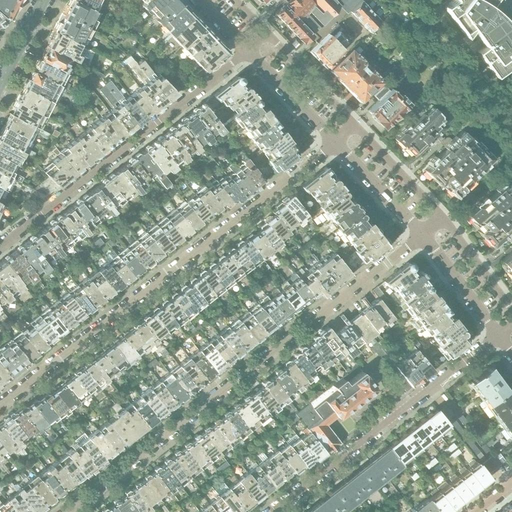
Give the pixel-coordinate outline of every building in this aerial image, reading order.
[(14,10),(19,0),(18,0),(0,0),(0,12),(8,19),(9,19),(10,18),(9,18),(14,10)] [(63,15),(91,30),(100,13),(97,12),(97,10),(77,0),(68,0),(65,7),(67,8),(63,15)] [(98,3),(99,0),(77,0),(97,10),(100,4),(98,3)] [(152,12),(163,0),(145,0),(143,3),(134,14),(137,17),(142,12),(141,10),(143,7),(146,9),(148,7),(152,12)] [(153,31),(160,24),(181,3),(179,1),(178,0),(163,0),(152,12),(156,16),(155,18),(156,19),(152,23),(154,24),(150,28),(153,31)] [(290,13),(295,18),(297,20),(307,11),(314,5),(313,4),(309,0),(288,0),(284,4),(292,11),(290,13)] [(337,10),(340,7),(333,0),(317,0),(313,4),(314,5),(307,11),(321,25),(337,10)] [(333,0),(340,7),(348,14),(350,12),(350,13),(362,2),(364,0),(333,0)] [(495,77),(511,64),(511,25),(511,26),(505,20),(506,19),(507,18),(506,16),(505,15),(504,15),(503,16),(502,17),(497,12),(489,6),(493,0),(453,0),(454,0),(445,7),(444,8),(445,9),(465,36),(464,37),(465,38),(472,29),(484,46),(476,52),(495,77)] [(371,32),(391,12),(388,10),(378,20),(373,15),(362,2),(350,13),(370,33),(371,32)] [(171,36),(192,15),(188,10),(188,8),(184,4),(182,4),(181,3),(160,24),(169,34),(162,41),(164,43),(171,36)] [(295,18),(290,13),(292,11),(284,4),(274,13),(286,26),(295,18)] [(318,28),(321,25),(307,11),(297,20),(295,18),(286,26),(302,43),(308,38),(308,37),(318,28)] [(0,25),(8,19),(0,12),(0,29),(1,28),(0,26),(0,25)] [(91,30),(63,15),(59,23),(57,22),(53,30),(81,45),(82,46),(91,30)] [(169,61),(183,48),(203,27),(199,22),(199,20),(196,16),(193,16),(192,15),(171,36),(180,46),(167,59),(169,61)] [(323,68),(353,39),(353,33),(341,20),(339,22),(308,52),(323,68)] [(186,67),(214,38),(210,34),(210,31),(207,28),(204,28),(203,27),(183,48),(191,57),(192,58),(185,65),(186,67)] [(77,53),(81,45),(53,30),(48,39),(50,40),(47,46),(73,61),(85,66),(87,62),(78,57),(80,54),(77,53)] [(214,38),(186,67),(187,67),(194,60),(202,69),(195,75),(197,77),(204,71),(226,54),(223,52),(225,50),(221,45),(221,43),(218,40),(216,40),(214,38)] [(67,74),(73,61),(47,46),(40,60),(67,74)] [(343,86),(365,65),(360,61),(361,59),(355,52),(353,53),(350,51),(329,71),(334,76),(335,75),(341,81),(340,82),(343,86)] [(136,63),(166,101),(176,93),(158,73),(155,75),(141,59),(136,63)] [(67,74),(40,60),(37,60),(35,66),(36,68),(33,72),(60,86),(67,89),(70,84),(63,81),(67,74)] [(166,101),(136,63),(134,61),(129,65),(144,84),(139,88),(156,109),(166,101)] [(365,65),(343,86),(349,91),(350,90),(356,97),(355,98),(359,102),(380,82),(376,77),(377,76),(370,68),(369,70),(365,65)] [(23,87),(52,102),(60,86),(33,72),(32,71),(23,87)] [(100,79),(104,75),(96,71),(95,73),(100,79)] [(184,86),(176,77),(170,82),(178,91),(184,86)] [(219,100),(224,105),(246,87),(241,80),(241,81),(241,79),(240,78),(239,77),(237,77),(236,77),(235,78),(234,78),(221,89),(213,95),(217,101),(219,100)] [(135,125),(146,117),(129,96),(126,98),(111,80),(104,85),(135,125)] [(135,125),(104,85),(101,81),(99,83),(102,87),(99,89),(114,108),(109,112),(125,133),(135,125)] [(400,113),(409,104),(402,96),(400,97),(392,89),(390,91),(385,86),(382,89),(381,89),(379,91),(378,93),(375,96),(379,101),(368,111),(383,128),(392,119),(393,120),(395,121),(400,116),(401,114),(400,113)] [(23,87),(16,102),(43,116),(44,117),(52,102),(23,87)] [(232,108),(236,113),(256,98),(256,95),(254,91),(250,91),(247,87),(246,87),(224,105),(226,104),(230,109),(232,108)] [(146,117),(156,109),(139,88),(129,96),(146,117)] [(241,127),(265,109),(256,98),(236,113),(234,115),(225,122),(227,125),(236,118),(238,120),(237,121),(241,127)] [(14,111),(12,115),(48,133),(49,130),(49,128),(40,124),(43,116),(16,102),(13,108),(14,111)] [(192,113),(211,138),(216,134),(220,135),(225,131),(221,125),(216,120),(212,114),(206,108),(203,103),(197,109),(195,109),(193,111),(192,112),(192,113)] [(438,138),(440,136),(438,133),(436,135),(436,134),(446,124),(439,117),(439,115),(432,107),(424,115),(424,118),(420,122),(418,120),(404,133),(401,133),(394,139),(402,147),(400,148),(406,154),(408,154),(409,153),(410,154),(422,143),(424,145),(430,139),(431,140),(434,140),(437,138),(438,138)] [(245,128),(252,137),(274,121),(274,117),(271,114),(268,113),(265,109),(241,127),(236,131),(238,134),(245,128)] [(111,145),(125,133),(109,112),(101,119),(108,129),(102,134),(111,145)] [(213,140),(211,138),(192,113),(185,118),(183,118),(181,120),(180,122),(198,145),(202,141),(204,143),(208,144),(213,140)] [(48,133),(12,115),(10,114),(3,126),(31,140),(35,133),(34,132),(36,130),(37,131),(36,132),(47,138),(49,134),(48,133)] [(101,153),(111,145),(102,134),(108,129),(101,119),(84,132),(101,153)] [(252,141),(259,150),(282,131),(282,129),(279,125),(277,125),(274,121),(252,137),(244,143),(246,145),(252,141)] [(198,145),(180,122),(173,127),(171,128),(169,130),(168,131),(186,154),(191,151),(192,152),(196,153),(201,149),(198,145)] [(31,140),(3,126),(0,132),(0,140),(24,153),(31,140)] [(189,159),(186,154),(168,131),(161,136),(159,137),(157,139),(156,141),(174,164),(179,160),(180,162),(184,162),(189,159)] [(268,161),(291,143),(291,139),(289,136),(285,135),(282,131),(259,150),(252,155),(254,157),(262,151),(264,154),(265,156),(267,158),(268,159),(269,159),(268,160),(268,161)] [(440,136),(438,138),(432,144),(434,147),(440,141),(441,142),(440,143),(446,149),(433,161),(433,162),(424,171),(433,179),(433,180),(435,178),(438,180),(441,180),(447,187),(447,190),(454,197),(462,188),(463,186),(482,166),(491,157),(484,149),(483,150),(481,150),(479,148),(481,146),(474,140),(472,141),(462,131),(455,137),(455,140),(453,142),(449,137),(446,137),(443,140),(440,136)] [(86,164),(101,153),(84,132),(75,139),(83,149),(77,153),(86,164)] [(76,172),(86,164),(77,153),(83,149),(75,139),(60,152),(61,154),(76,172)] [(24,153),(0,140),(0,156),(17,165),(24,153)] [(174,164),(156,141),(149,146),(147,147),(145,148),(144,150),(159,171),(161,174),(167,169),(168,171),(172,171),(177,168),(174,164)] [(291,143),(268,161),(272,166),(276,172),(298,155),(298,153),(294,147),(291,143)] [(156,174),(159,171),(144,150),(140,153),(133,158),(150,179),(154,175),(165,188),(168,186),(172,190),(174,189),(162,175),(159,177),(156,174)] [(57,187),(76,172),(61,154),(53,160),(54,162),(50,165),(49,164),(43,168),(50,177),(57,187)] [(264,181),(260,175),(256,171),(244,155),(242,157),(243,160),(241,161),(243,164),(241,164),(239,165),(239,169),(254,189),(255,188),(257,188),(259,186),(260,185),(264,181)] [(13,173),(17,165),(0,156),(0,172),(11,178),(20,183),(23,178),(13,173)] [(150,179),(133,158),(123,166),(132,178),(126,182),(133,191),(134,193),(141,188),(140,187),(150,179)] [(251,191),(254,189),(239,169),(238,170),(234,165),(232,165),(232,166),(230,164),(227,167),(232,174),(230,176),(230,178),(244,198),(252,192),(251,191)] [(123,199),(133,191),(126,182),(132,178),(123,166),(107,178),(123,199)] [(196,176),(204,170),(201,167),(193,174),(196,176)] [(312,196),(334,178),(334,176),(332,172),(329,172),(325,167),(301,187),(305,192),(308,191),(312,196)] [(11,178),(0,172),(0,186),(5,190),(11,178)] [(244,198),(230,178),(227,175),(222,178),(221,177),(216,180),(215,180),(232,202),(235,200),(236,202),(239,202),(244,198)] [(57,187),(50,177),(43,183),(51,192),(57,187)] [(123,199),(107,178),(96,187),(105,198),(100,203),(110,216),(111,215),(109,213),(115,208),(114,206),(123,199)] [(321,207),(343,190),(343,189),(344,186),(341,183),(338,183),(338,182),(337,182),(334,178),(312,196),(317,202),(321,207)] [(232,202),(215,180),(210,184),(209,182),(204,186),(220,207),(223,205),(224,206),(227,207),(232,202)] [(511,184),(510,182),(500,189),(479,207),(476,207),(467,215),(473,222),(472,223),(479,231),(477,232),(490,247),(499,238),(500,239),(511,228),(511,184)] [(51,192),(43,183),(35,189),(34,189),(34,190),(45,196),(51,192)] [(220,207),(204,186),(194,194),(210,215),(213,212),(216,213),(219,210),(220,207)] [(105,220),(110,216),(100,203),(105,198),(96,187),(80,199),(97,220),(102,215),(105,220)] [(39,201),(45,196),(34,190),(31,196),(39,201)] [(320,208),(328,219),(352,201),(352,198),(349,195),(347,194),(343,190),(321,207),(320,208)] [(210,215),(194,194),(184,202),(200,223),(203,220),(206,221),(210,218),(210,215)] [(281,202),(296,223),(297,224),(303,220),(308,217),(299,206),(294,200),(291,195),(281,202)] [(97,220),(80,199),(70,208),(79,219),(73,223),(80,233),(82,235),(88,230),(87,228),(97,220)] [(340,228),(361,212),(361,209),(359,205),(356,205),(355,205),(352,201),(328,219),(329,219),(330,218),(334,223),(335,222),(340,228)] [(199,225),(200,223),(184,202),(174,209),(191,230),(193,228),(196,228),(199,225)] [(291,227),(296,223),(281,202),(275,207),(275,209),(275,210),(272,212),(274,215),(287,232),(292,228),(291,227)] [(70,240),(80,233),(73,223),(79,219),(70,208),(54,220),(70,240)] [(191,230),(174,209),(164,217),(181,238),(184,235),(186,236),(190,233),(191,230)] [(348,240),(369,223),(369,220),(367,217),(364,216),(361,212),(340,228),(338,230),(347,241),(348,240)] [(287,232),(274,215),(271,217),(268,217),(264,220),(264,222),(265,223),(279,241),(284,238),(285,240),(290,236),(287,232)] [(181,238),(164,217),(155,224),(171,245),(174,243),(177,244),(180,240),(181,238)] [(62,247),(70,240),(54,220),(44,228),(53,239),(48,244),(55,254),(56,255),(63,249),(62,247)] [(281,243),(279,241),(265,223),(260,227),(260,230),(257,233),(272,252),(278,248),(277,247),(281,243)] [(348,240),(357,251),(378,234),(379,231),(376,227),(373,227),(372,227),(369,223),(348,240)] [(171,248),(171,245),(155,224),(145,232),(161,253),(164,251),(167,251),(171,248)] [(45,261),(55,254),(48,244),(53,239),(44,228),(28,240),(45,261)] [(161,256),(161,253),(145,232),(135,240),(152,261),(154,258),(157,259),(161,256)] [(272,252),(257,233),(254,235),(253,235),(251,235),(246,239),(261,258),(265,255),(267,257),(272,252)] [(378,234),(357,251),(354,252),(364,264),(387,246),(387,245),(387,242),(385,239),(382,239),(378,234)] [(263,260),(261,258),(246,239),(243,242),(241,241),(237,244),(237,247),(253,267),(263,260)] [(45,261),(28,240),(16,250),(33,272),(38,268),(41,272),(45,272),(50,268),(45,261)] [(113,244),(109,240),(105,243),(109,248),(113,244)] [(152,261),(135,240),(125,248),(142,268),(145,266),(147,266),(151,263),(152,261)] [(337,253),(346,245),(344,242),(335,250),(337,253)] [(253,267),(237,247),(234,249),(231,249),(228,252),(227,254),(243,275),(253,267)] [(141,271),(142,268),(125,248),(116,255),(133,276),(135,273),(138,274),(141,271)] [(33,272),(16,250),(3,260),(21,282),(26,278),(29,282),(32,282),(37,278),(33,272)] [(511,252),(501,262),(502,263),(508,269),(508,272),(511,277),(511,252)] [(319,262),(328,274),(331,271),(339,281),(343,278),(346,278),(351,274),(345,266),(334,253),(329,257),(327,255),(319,262)] [(234,283),(243,275),(227,254),(224,257),(224,256),(222,256),(218,259),(218,262),(234,283)] [(330,288),(339,281),(331,271),(328,274),(312,254),(309,257),(315,265),(312,266),(314,268),(308,273),(326,294),(330,290),(330,288)] [(133,276),(116,255),(108,261),(103,255),(101,257),(106,263),(123,283),(125,281),(128,282),(132,279),(133,276)] [(25,288),(21,282),(3,260),(0,262),(0,281),(8,292),(13,288),(17,292),(20,292),(25,288)] [(225,290),(234,283),(218,262),(215,264),(212,264),(209,267),(208,269),(225,290)] [(122,284),(123,283),(106,263),(96,271),(113,291),(115,289),(118,290),(122,286),(122,284)] [(395,290),(417,273),(412,267),(411,267),(411,266),(411,264),(409,263),(408,263),(406,264),(405,265),(391,276),(384,282),(388,287),(390,286),(394,292),(396,291),(395,290)] [(216,297),(225,290),(208,269),(205,271),(203,271),(199,274),(199,276),(199,277),(216,297)] [(113,291),(96,271),(87,278),(103,299),(106,296),(108,297),(112,294),(113,291)] [(311,296),(298,277),(294,273),(289,277),(289,278),(285,281),(302,303),(304,303),(308,300),(308,298),(311,296)] [(322,297),(326,294),(308,273),(305,275),(303,273),(298,277),(311,296),(313,298),(315,298),(320,294),(322,297)] [(400,305),(401,305),(427,284),(427,281),(424,278),(421,277),(417,273),(395,290),(396,291),(400,296),(402,294),(406,300),(400,305)] [(216,297),(199,277),(196,279),(193,279),(190,281),(190,284),(189,284),(206,305),(216,297)] [(103,302),(103,299),(87,278),(77,286),(93,306),(96,304),(99,305),(103,302)] [(299,306),(302,303),(285,281),(285,280),(279,285),(280,285),(276,289),(293,310),(295,311),(299,308),(299,306)] [(12,298),(8,292),(0,281),(0,298),(1,298),(4,301),(7,302),(12,298)] [(197,312),(206,305),(189,284),(186,286),(184,286),(180,289),(180,291),(197,312)] [(412,314),(435,295),(427,284),(401,305),(404,310),(407,308),(412,314)] [(93,306),(77,286),(67,293),(84,314),(87,312),(89,312),(93,309),(93,306)] [(378,299),(381,302),(386,298),(377,287),(372,291),(378,299)] [(293,310),(276,289),(275,288),(270,292),(270,293),(266,296),(283,318),(285,318),(289,315),(289,313),(293,310)] [(197,312),(180,291),(177,294),(175,293),(171,296),(171,299),(187,319),(197,312)] [(283,318),(266,296),(263,292),(262,294),(264,297),(261,299),(261,300),(257,304),(274,325),(276,326),(280,323),(280,320),(283,318)] [(84,314),(67,293),(58,300),(74,321),(77,319),(80,320),(83,317),(84,314)] [(415,330),(421,325),(444,307),(444,303),(442,300),(439,300),(438,299),(435,295),(412,314),(410,315),(414,320),(410,323),(415,330)] [(274,325),(257,304),(251,296),(249,298),(255,305),(252,307),(253,308),(248,312),(264,333),(266,333),(270,330),(270,328),(274,325)] [(376,332),(384,325),(369,306),(363,298),(361,300),(367,308),(360,313),(376,332)] [(178,327),(187,319),(171,299),(167,301),(165,301),(161,304),(161,306),(178,327)] [(382,303),(381,302),(378,299),(369,306),(384,325),(393,318),(394,318),(386,308),(382,303)] [(74,324),(74,321),(58,300),(48,308),(65,329),(67,327),(70,327),(74,324)] [(169,334),(178,327),(161,306),(158,309),(156,308),(152,311),(152,313),(167,334),(168,334),(169,334)] [(431,336),(453,318),(452,315),(450,312),(448,311),(444,307),(421,325),(422,325),(431,336)] [(65,329),(48,308),(39,316),(55,337),(58,334),(60,335),(64,332),(65,329)] [(261,335),(264,333),(248,312),(247,311),(242,315),(243,316),(238,319),(254,340),(257,341),(260,338),(261,335)] [(158,342),(167,334),(152,313),(151,313),(149,315),(148,316),(146,316),(142,319),(142,321),(158,342)] [(381,347),(378,342),(379,341),(381,338),(376,332),(360,313),(348,322),(363,343),(372,354),(375,352),(381,347)] [(356,348),(363,343),(348,322),(342,315),(339,317),(346,325),(333,335),(345,350),(351,358),(360,352),(356,348)] [(54,339),(55,337),(39,316),(30,323),(30,324),(45,344),(48,342),(51,342),(54,339)] [(440,345),(462,329),(462,326),(459,322),(456,322),(453,318),(431,336),(435,340),(436,339),(440,345)] [(254,340),(238,319),(232,323),(233,323),(228,327),(245,348),(247,348),(251,345),(251,343),(254,340)] [(158,342),(142,321),(141,321),(139,323),(138,324),(136,324),(132,326),(132,329),(148,350),(158,342)] [(197,332),(189,321),(187,323),(192,329),(190,331),(193,335),(197,332)] [(45,344),(30,324),(21,331),(21,332),(36,352),(39,350),(41,351),(45,348),(46,345),(45,344)] [(241,350),(245,348),(228,327),(227,326),(222,330),(223,331),(218,335),(235,355),(238,356),(241,353),(241,350)] [(345,350),(333,335),(327,327),(323,330),(317,334),(317,335),(318,336),(333,355),(337,351),(340,354),(345,350)] [(139,357),(148,350),(132,329),(131,329),(129,331),(129,332),(128,332),(127,332),(126,332),(125,332),(125,333),(124,333),(123,334),(123,335),(122,336),(139,357)] [(462,329),(440,345),(440,346),(443,350),(442,352),(447,359),(469,342),(469,339),(462,329)] [(36,352),(21,332),(12,339),(28,360),(30,358),(32,359),(36,356),(36,352)] [(235,355),(218,335),(217,334),(208,342),(225,364),(228,364),(231,362),(231,358),(235,355)] [(139,357),(122,336),(122,337),(121,337),(119,338),(119,339),(118,340),(116,339),(113,342),(113,344),(128,365),(139,357)] [(221,367),(225,364),(208,342),(198,349),(194,343),(197,341),(193,337),(192,336),(189,338),(215,372),(217,372),(221,370),(221,367)] [(333,355),(318,336),(317,336),(315,336),(314,337),(313,338),(312,339),(312,340),(308,344),(325,366),(330,362),(329,360),(334,357),(332,355),(333,355)] [(215,372),(189,338),(187,339),(196,351),(188,357),(205,379),(208,380),(211,377),(211,374),(215,372)] [(27,361),(28,360),(12,339),(0,348),(0,366),(8,376),(10,377),(27,363),(26,362),(27,361)] [(128,365),(113,344),(112,344),(111,344),(109,346),(109,347),(108,348),(106,347),(103,350),(103,352),(119,373),(128,365)] [(321,369),(325,366),(308,344),(304,347),(302,347),(300,347),(299,348),(299,350),(299,351),(298,351),(298,352),(299,353),(314,372),(320,368),(321,369)] [(411,387),(395,366),(385,353),(381,347),(375,352),(396,379),(395,379),(405,391),(411,387)] [(406,357),(423,378),(433,370),(416,350),(406,357)] [(119,373),(103,352),(102,352),(101,352),(99,354),(99,355),(98,355),(97,355),(96,355),(95,356),(94,357),(93,358),(93,359),(93,360),(109,381),(119,373)] [(314,372),(299,353),(297,353),(295,354),(294,355),(294,356),(294,357),(290,360),(290,362),(307,383),(312,378),(311,377),(316,373),(314,372)] [(205,379),(188,357),(178,365),(195,387),(198,388),(201,385),(201,382),(205,379)] [(411,387),(423,378),(406,357),(395,366),(411,387)] [(99,388),(109,381),(93,360),(92,360),(91,360),(89,362),(89,363),(86,362),(83,365),(83,368),(99,388)] [(307,383),(290,362),(287,361),(284,364),(284,366),(284,367),(280,370),(297,390),(298,391),(303,387),(302,386),(307,383)] [(195,387),(178,365),(168,373),(185,395),(189,392),(191,393),(194,390),(195,387)] [(298,419),(306,428),(325,453),(326,454),(340,443),(326,425),(373,387),(360,371),(356,366),(340,380),(337,381),(335,383),(332,385),(333,386),(315,400),(309,404),(298,412),(295,414),(298,419)] [(487,405),(507,390),(500,381),(500,380),(499,378),(497,376),(496,376),(489,367),(469,381),(487,405)] [(99,388),(83,368),(81,368),(79,369),(79,371),(77,370),(73,373),(73,375),(89,396),(99,388)] [(292,394),(297,390),(280,370),(278,369),(275,372),(275,374),(274,375),(275,375),(271,378),(288,400),(294,396),(292,394)] [(185,398),(185,395),(168,373),(158,381),(175,402),(179,400),(182,400),(185,398)] [(79,404),(89,396),(73,375),(73,376),(72,376),(69,377),(69,378),(69,379),(68,378),(67,378),(67,379),(66,379),(65,379),(64,380),(64,381),(63,381),(63,382),(63,383),(79,404)] [(288,400),(271,378),(268,381),(265,380),(262,383),(262,385),(261,386),(262,386),(277,405),(282,401),(284,404),(288,400)] [(175,405),(175,402),(158,381),(148,389),(166,410),(169,407),(172,408),(175,405)] [(79,404),(63,383),(63,384),(62,383),(59,385),(59,386),(59,387),(57,386),(53,389),(53,391),(69,412),(79,404)] [(279,408),(277,405),(262,386),(258,389),(255,388),(252,391),(252,394),(268,413),(272,410),(274,412),(279,408)] [(165,413),(166,410),(148,389),(139,396),(155,418),(159,415),(162,416),(165,413)] [(494,415),(504,428),(511,421),(511,397),(507,390),(487,405),(493,413),(490,416),(491,417),(494,415)] [(59,419),(69,412),(53,391),(52,391),(50,393),(49,394),(47,393),(42,397),(57,418),(58,418),(59,419)] [(269,415),(268,413),(252,394),(249,397),(246,396),(243,398),(243,401),(259,422),(269,415)] [(155,418),(139,396),(129,403),(146,426),(149,423),(152,423),(155,421),(155,418)] [(309,404),(315,400),(312,396),(305,401),(308,404),(309,404)] [(57,418),(42,397),(41,397),(38,399),(38,400),(36,400),(31,403),(47,424),(48,425),(57,418)] [(259,422),(243,401),(239,404),(236,404),(233,406),(233,409),(249,430),(259,422)] [(459,411),(451,401),(447,405),(454,414),(458,411),(459,411)] [(37,432),(47,424),(31,403),(29,403),(27,405),(27,406),(24,406),(20,410),(37,432)] [(146,426),(129,403),(106,421),(124,443),(127,444),(130,441),(130,438),(142,429),(144,429),(146,428),(146,426)] [(452,416),(445,406),(440,410),(447,419),(452,416)] [(249,430),(233,409),(229,412),(226,411),(223,414),(223,417),(239,438),(249,430)] [(37,432),(20,410),(18,410),(16,411),(16,412),(15,413),(13,412),(8,416),(26,438),(36,430),(37,432)] [(426,418),(438,434),(442,431),(446,433),(450,430),(447,427),(448,426),(437,413),(436,411),(431,414),(430,414),(431,414),(431,413),(428,415),(426,417),(427,417),(426,418)] [(298,419),(295,414),(290,418),(294,422),(298,419)] [(26,438),(8,416),(1,422),(2,423),(0,424),(4,430),(7,430),(9,433),(7,437),(10,441),(13,441),(24,456),(27,454),(24,450),(21,448),(22,447),(23,445),(21,443),(27,439),(26,438)] [(245,445),(223,417),(219,420),(216,419),(213,421),(213,425),(229,446),(234,442),(236,444),(239,442),(243,447),(245,445)] [(438,434),(426,418),(424,419),(424,418),(422,420),(419,422),(420,422),(416,426),(429,442),(432,439),(436,441),(440,438),(438,435),(438,434)] [(124,443),(106,421),(96,429),(115,453),(121,448),(120,446),(124,443)] [(22,458),(24,456),(13,441),(10,441),(7,437),(9,433),(7,430),(4,430),(0,424),(0,444),(7,453),(11,450),(13,452),(16,453),(17,451),(19,454),(22,458)] [(229,446),(213,425),(210,427),(207,427),(204,429),(203,432),(219,453),(229,446)] [(284,431),(280,427),(280,426),(276,430),(280,434),(284,431)] [(429,442),(416,426),(415,427),(414,426),(415,426),(412,427),(410,429),(410,430),(411,429),(411,430),(407,433),(419,449),(423,446),(427,448),(431,445),(428,442),(429,442)] [(298,438),(314,459),(315,460),(317,461),(321,458),(321,455),(322,456),(325,454),(325,453),(306,428),(302,431),(305,435),(299,439),(298,438)] [(108,458),(115,453),(96,429),(89,435),(84,429),(82,430),(84,433),(103,458),(107,456),(108,458)] [(209,461),(219,453),(203,432),(200,435),(197,434),(194,437),(194,440),(209,461)] [(103,461),(103,458),(84,433),(74,441),(76,445),(93,466),(97,463),(100,464),(103,461)] [(419,450),(419,449),(407,433),(405,434),(405,433),(403,435),(401,437),(402,437),(397,441),(410,457),(413,454),(417,456),(421,453),(419,450)] [(314,460),(314,459),(298,438),(288,445),(287,444),(303,465),(304,466),(306,467),(310,464),(310,461),(311,462),(314,460)] [(209,461),(194,440),(190,443),(187,442),(184,445),(184,448),(200,469),(209,461)] [(410,457),(397,441),(396,442),(396,441),(393,442),(391,444),(392,444),(392,445),(388,448),(400,464),(404,461),(408,463),(412,460),(409,457),(410,457)] [(303,465),(287,444),(277,451),(276,450),(292,471),(293,472),(295,472),(297,471),(299,469),(299,467),(301,468),(303,466),(303,465)] [(93,466),(76,445),(70,449),(70,448),(66,451),(62,446),(60,447),(65,453),(65,454),(82,475),(86,472),(89,473),(93,470),(93,466)] [(200,469),(184,448),(180,451),(177,450),(174,453),(173,456),(189,477),(200,469)] [(372,486),(400,464),(388,448),(374,459),(373,458),(369,461),(370,462),(359,471),(372,486)] [(292,471),(276,450),(266,458),(283,478),(285,479),(289,475),(289,473),(290,474),(292,472),(292,471)] [(82,478),(82,475),(65,454),(56,461),(72,483),(76,480),(79,481),(82,478)] [(493,455),(489,459),(496,468),(501,464),(496,457),(494,455),(493,455)] [(194,483),(189,477),(173,456),(170,459),(167,458),(163,461),(163,464),(179,485),(185,481),(186,482),(188,481),(192,485),(194,483)] [(282,479),(283,478),(266,458),(257,465),(273,486),(275,486),(279,483),(279,481),(280,481),(282,479)] [(72,483),(56,461),(48,467),(42,459),(39,461),(45,469),(63,490),(66,488),(69,488),(72,486),(72,483)] [(466,469),(478,485),(479,484),(480,485),(482,484),(484,482),(483,481),(488,478),(476,462),(475,463),(472,459),(468,462),(469,467),(466,469)] [(494,470),(486,460),(482,464),(490,473),(494,470)] [(169,493),(179,485),(163,464),(159,467),(157,466),(153,468),(153,472),(169,493)] [(273,487),(273,486),(257,465),(247,473),(263,493),(265,493),(267,492),(269,491),(270,489),(270,488),(271,488),(273,487)] [(477,486),(478,485),(466,469),(465,470),(463,467),(459,470),(460,474),(456,477),(469,493),(473,489),(473,490),(473,491),(475,489),(478,487),(477,487),(477,486)] [(63,490),(45,469),(36,476),(53,498),(57,495),(59,496),(62,493),(63,490)] [(26,477),(20,470),(17,473),(23,480),(26,477)] [(347,505),(372,486),(359,471),(348,479),(347,478),(343,481),(344,483),(335,490),(347,505)] [(169,493),(153,472),(150,474),(147,474),(144,476),(143,479),(159,501),(169,493)] [(263,493),(247,473),(237,480),(253,501),(256,501),(260,498),(260,496),(261,496),(263,494),(263,493)] [(469,493),(456,477),(453,474),(449,477),(450,482),(447,484),(459,500),(463,497),(464,497),(464,498),(466,497),(468,494),(467,494),(469,493)] [(53,501),(53,498),(36,476),(35,475),(25,483),(43,506),(47,503),(50,503),(53,501)] [(150,508),(159,501),(143,479),(140,482),(137,481),(134,484),(133,487),(150,508)] [(253,502),(253,501),(237,480),(227,488),(243,509),(246,509),(250,506),(250,504),(251,504),(253,502)] [(459,500),(447,484),(446,485),(444,482),(440,485),(441,489),(437,492),(450,508),(454,504),(454,505),(457,504),(459,502),(458,502),(458,501),(459,500)] [(31,511),(35,511),(43,506),(25,483),(19,487),(17,485),(15,485),(13,486),(11,483),(9,484),(12,487),(13,488),(15,491),(16,493),(31,511)] [(145,511),(150,508),(133,487),(130,490),(127,489),(124,492),(124,495),(122,496),(134,511),(145,511)] [(243,510),(243,509),(227,488),(218,495),(230,511),(240,511),(241,511),(243,510)] [(448,509),(450,508),(437,492),(434,489),(430,492),(431,496),(427,499),(437,511),(444,511),(445,511),(444,511),(446,511),(448,511),(449,509),(448,509)] [(311,511),(339,511),(347,505),(335,490),(326,497),(325,495),(321,499),(322,500),(310,510),(311,511)] [(31,511),(16,493),(11,496),(5,500),(15,511),(31,511)] [(230,511),(218,495),(208,503),(214,511),(230,511)] [(117,511),(134,511),(122,496),(118,499),(115,499),(112,501),(112,504),(117,511)] [(437,511),(427,499),(411,511),(437,511)] [(15,511),(5,500),(1,503),(0,502),(0,511),(15,511)] [(214,511),(208,503),(198,511),(214,511)]
